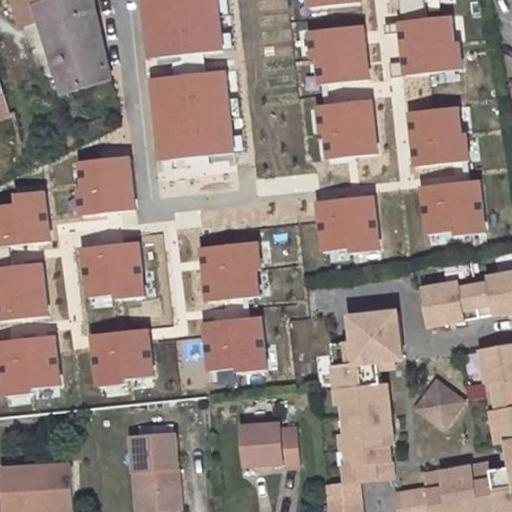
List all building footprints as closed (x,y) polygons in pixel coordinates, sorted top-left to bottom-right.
[(14,0),(22,22),(39,16),(65,95),(112,82),(95,0),(14,0)] [(138,0),(145,58),(224,48),(217,0),(138,0)] [(361,3),(360,0),(301,0),(303,10),(361,3)] [(458,15),(399,21),(404,76),(464,69),(458,15)] [(369,77),(362,25),(308,32),(315,84),(369,77)] [(155,163),(234,154),(225,70),(145,78),(155,163)] [(370,100),(316,107),(322,159),(377,152),(370,100)] [(404,111),(409,166),(469,161),(467,134),(462,135),(460,106),(404,111)] [(79,215),(134,209),(129,156),(74,161),(79,215)] [(485,230),(480,179),(422,185),(427,232),(452,230),(452,233),(485,230)] [(0,247),(54,243),(49,187),(10,191),(12,204),(0,205),(0,247)] [(382,251),(376,195),(314,202),(320,257),(382,251)] [(262,295),(257,243),(199,248),(203,300),(262,295)] [(143,296),(137,244),(81,251),(86,295),(110,292),(111,300),(143,296)] [(0,321),(48,315),(42,265),(0,269),(0,321)] [(511,273),(423,290),(429,327),(511,312),(511,273)] [(380,372),(379,362),(396,361),(404,360),(399,312),(351,318),(354,342),(345,344),(346,353),(333,355),(339,406),(343,405),(346,435),(342,435),(344,451),(347,451),(348,466),(345,466),(347,484),(328,486),(331,511),(362,511),(360,482),(394,478),(391,446),(395,446),(388,384),(382,385),(380,372)] [(268,369),(262,318),(203,325),(208,371),(235,368),(236,372),(268,369)] [(154,377),(146,328),(88,337),(96,386),(154,377)] [(63,387),(54,335),(0,343),(0,377),(3,396),(63,387)] [(332,345),(333,355),(346,353),(345,344),(332,345)] [(511,468),(503,470),(491,472),(490,469),(474,472),(473,466),(440,472),(441,478),(425,480),(427,490),(398,495),(400,511),(470,511),(480,510),(480,511),(492,511),(498,511),(511,511),(511,345),(482,351),(498,445),(509,443),(510,451),(511,462),(511,468)] [(379,362),(380,372),(397,370),(396,361),(379,362)] [(437,380),(415,410),(445,433),(467,402),(437,380)] [(281,425),(244,428),(246,467),(285,464),(285,469),(300,467),(297,430),(282,431),(281,425)] [(175,435),(132,439),(138,511),(157,511),(158,511),(157,507),(163,502),(181,501),(179,480),(176,480),(175,471),(178,470),(175,435)] [(500,453),(503,470),(511,468),(511,462),(510,451),(500,453)] [(76,511),(73,467),(3,470),(6,511),(76,511)] [(158,511),(182,510),(181,501),(163,502),(157,507),(158,511)]
